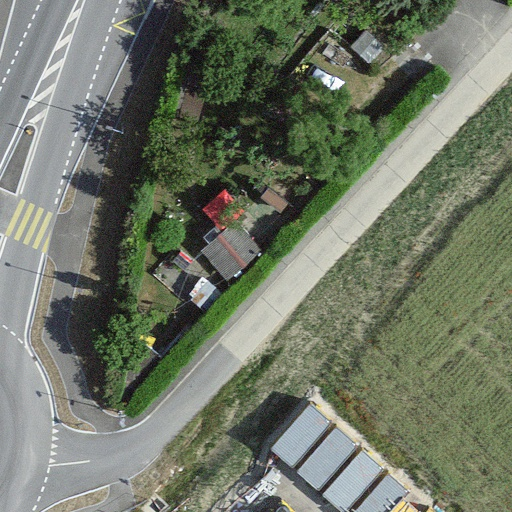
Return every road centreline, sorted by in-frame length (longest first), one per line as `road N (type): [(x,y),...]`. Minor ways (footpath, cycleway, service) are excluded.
road 1 (residential): [(20,466),(53,470),(131,457),(511,55)]
road 2 (secondary): [(80,0),(0,215)]
